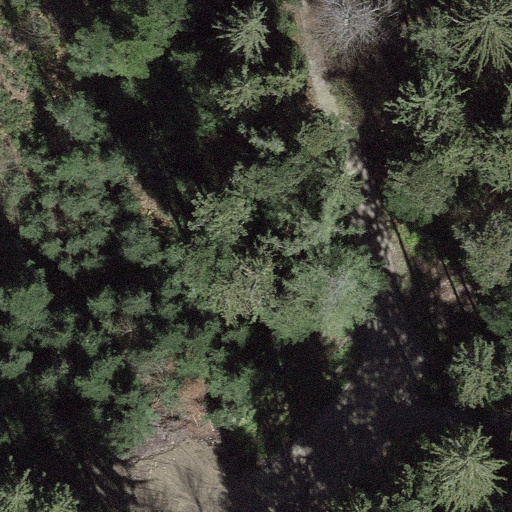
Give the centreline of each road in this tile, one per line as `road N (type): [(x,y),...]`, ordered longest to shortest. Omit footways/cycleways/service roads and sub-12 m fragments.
road 1 (track): [(0,215),(277,511)]
road 2 (track): [(284,511),(491,274),(511,235)]
road 3 (track): [(0,475),(253,511)]
